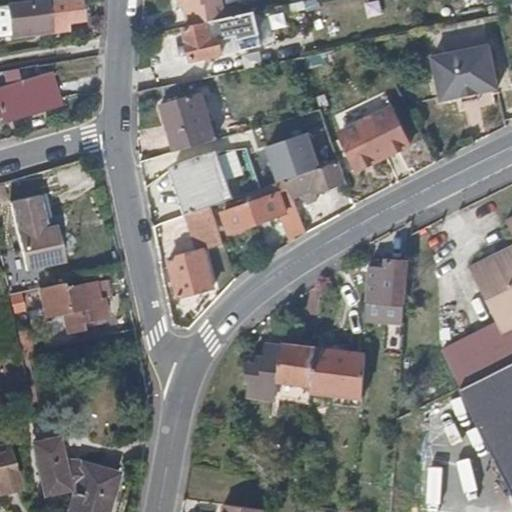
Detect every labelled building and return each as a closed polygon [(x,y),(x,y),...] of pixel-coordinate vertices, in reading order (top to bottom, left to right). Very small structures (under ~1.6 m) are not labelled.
[(53,0),(46,1),(46,0),(25,0),(8,2),(11,33),(64,28),(64,20),(86,17),(84,0),(53,0)] [(182,5),(185,24),(223,15),(220,0),(175,0),(177,6),(182,5)] [(0,34),(11,33),(8,2),(0,3),(0,34)] [(232,13),(236,31),(240,47),(259,43),(251,9),(232,13)] [(216,35),(236,31),(232,13),(223,15),(185,24),(181,25),(189,58),(220,51),(216,35)] [(432,73),(488,56),(484,41),(428,54),(432,73)] [(488,56),(432,73),(437,93),(438,96),(456,92),(475,87),(494,83),(488,56)] [(20,78),(17,68),(4,70),(8,82),(0,84),(0,116),(2,116),(2,117),(59,100),(50,69),(20,78)] [(477,93),(475,87),(456,92),(457,97),(458,100),(477,95),(477,93)] [(215,136),(202,90),(159,102),(171,149),(215,136)] [(410,143),(392,106),(343,129),(352,148),(347,150),(356,169),(410,143)] [(311,134),(270,149),(281,180),(287,178),(322,165),(311,134)] [(190,212),(209,205),(220,201),(233,197),(218,149),(175,163),(190,212)] [(322,165),(287,178),(293,194),(301,191),(305,202),(316,199),(314,191),(345,181),(338,160),(322,165)] [(293,194),(287,178),(281,180),(244,193),(247,201),(223,209),(230,229),(278,212),(284,226),(276,230),(281,245),(306,231),(293,194)] [(10,200),(24,269),(64,261),(56,225),(52,225),(45,193),(10,200)] [(220,201),(223,209),(247,201),(244,193),(233,197),(220,201)] [(223,209),(220,201),(209,205),(212,213),(223,209)] [(209,205),(190,212),(195,226),(193,226),(200,249),(168,258),(178,294),(213,285),(203,249),(222,242),(219,233),(212,213),(209,205)] [(223,209),(212,213),(219,233),(230,229),(223,209)] [(511,215),(503,220),(511,238),(511,243),(466,267),(494,322),(439,349),(457,389),(511,361),(511,215)] [(402,322),(407,262),(385,259),(385,268),(372,267),(368,319),(402,322)] [(368,319),(372,267),(367,266),(367,269),(363,319),(368,319)] [(45,315),(63,311),(67,330),(82,327),(80,319),(105,314),(101,299),(99,300),(95,281),(64,288),(63,283),(39,288),(45,315)] [(274,396),(281,347),(264,345),(262,358),(256,358),(255,367),(248,366),(245,384),(249,384),(248,393),(274,396)] [(315,350),(281,345),(281,347),(274,396),(307,401),(308,401),(315,350)] [(364,357),(315,350),(308,401),(360,408),(363,369),(364,357)] [(511,361),(457,389),(511,499),(511,361)] [(58,440),(42,444),(45,458),(52,489),(71,485),(74,486),(67,511),(104,511),(115,471),(73,460),(64,463),(58,440)] [(0,483),(17,480),(9,443),(0,445),(0,483)] [(45,458),(42,444),(34,445),(45,491),(52,489),(45,458)] [(258,511),(259,507),(219,503),(218,511),(258,511)]
